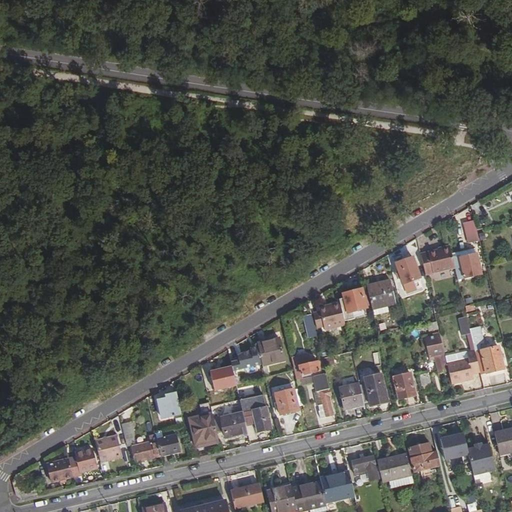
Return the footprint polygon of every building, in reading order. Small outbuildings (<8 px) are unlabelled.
[(434,177),(445,171),(437,156),(426,162),(434,177)] [(421,186),(433,176),(422,164),(410,174),(421,186)] [(469,240),(479,237),(477,230),(475,220),(465,222),(469,240)] [(455,269),(450,248),(421,254),(426,275),(455,269)] [(456,271),(458,280),(482,275),(477,255),(460,259),(463,272),(460,273),(460,270),(456,271)] [(402,281),(420,276),(415,256),(397,260),(402,281)] [(367,287),(373,312),(396,306),(390,282),(367,287)] [(347,311),(366,306),(362,288),(343,293),(347,311)] [(345,325),(340,303),(331,305),(331,307),(325,308),(320,309),(320,312),(313,314),(317,328),(323,326),(324,330),(345,325)] [(304,316),(309,340),(318,338),(312,314),(304,316)] [(462,337),(471,335),(470,331),(467,318),(458,320),(462,337)] [(470,331),(471,335),(473,345),(482,343),(478,329),(470,331)] [(257,343),(262,366),(285,360),(279,337),(257,343)] [(442,349),(443,348),(441,339),(427,342),(429,352),(433,351),(439,374),(447,372),(442,349)] [(480,373),(480,376),(504,371),(498,348),(481,351),(482,357),(476,358),(480,373)] [(469,359),(447,365),(452,385),(473,379),(472,375),(480,373),(476,358),(475,353),(468,354),(469,359)] [(296,380),(302,379),(301,376),(315,373),(316,376),(326,373),(323,362),(316,364),(315,360),(310,361),(306,357),(291,360),(294,370),(296,380)] [(235,385),(231,371),(257,365),(255,358),(206,370),(211,391),(235,385)] [(419,375),(424,394),(433,392),(428,372),(419,375)] [(332,398),(326,373),(316,376),(313,376),(318,399),(322,398),(323,406),(320,406),(321,412),(320,413),(322,420),(333,417),(329,398),(332,398)] [(398,401),(416,396),(410,375),(393,379),(398,401)] [(380,401),(387,400),(381,376),(365,380),(371,407),(380,405),(380,401)] [(309,380),(309,377),(302,379),(296,380),(298,389),(308,387),(307,381),(309,380)] [(339,386),(344,407),(363,403),(358,381),(339,386)] [(293,391),(275,395),(281,416),(299,412),(293,391)] [(162,418),(181,413),(177,394),(167,397),(167,400),(158,402),(162,418)] [(263,396),(239,401),(242,414),(246,427),(256,425),(258,434),(272,431),(263,396)] [(363,403),(344,407),(345,411),(364,406),(363,403)] [(225,440),(247,435),(246,427),(242,414),(220,420),(225,440)] [(218,442),(211,415),(190,420),(197,447),(218,442)] [(121,425),(126,445),(133,443),(134,435),(131,423),(121,425)] [(511,429),(494,434),(499,456),(511,453),(511,429)] [(446,460),(463,456),(458,437),(441,441),(446,460)] [(95,443),(100,465),(122,459),(117,438),(95,443)] [(176,438),(157,442),(161,458),(180,453),(176,438)] [(136,464),(161,458),(157,442),(133,448),(136,464)] [(414,472),(440,466),(437,453),(432,454),(429,442),(408,447),(414,472)] [(475,449),(467,451),(473,477),(494,471),(488,445),(480,447),(480,444),(474,446),(475,449)] [(77,457),(68,459),(69,460),(73,479),(82,477),(81,474),(97,470),(92,450),(76,454),(77,457)] [(378,462),(383,484),(411,477),(406,455),(378,462)] [(371,483),(378,481),(373,459),(352,464),(355,476),(360,475),(361,478),(369,476),(371,483)] [(51,484),(60,482),(66,480),(73,479),(69,460),(49,465),(48,468),(51,484)] [(20,502),(43,496),(41,487),(25,491),(20,473),(15,476),(11,486),(14,499),(20,502)] [(356,498),(350,475),(321,482),(321,483),(326,505),(356,498)] [(296,511),(299,511),(326,505),(321,483),(292,490),(296,511)] [(284,490),(283,485),(268,488),(273,511),(296,511),(292,490),(291,488),(284,490)] [(230,493),(235,511),(264,503),(260,486),(251,488),(242,490),(230,493)] [(186,511),(227,511),(225,502),(186,511)]
